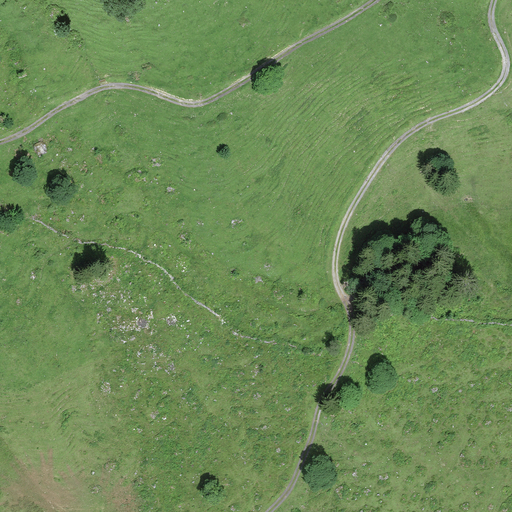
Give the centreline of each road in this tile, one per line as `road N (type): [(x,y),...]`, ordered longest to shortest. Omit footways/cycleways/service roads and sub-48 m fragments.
road 1 (track): [(266,511),(284,491),(347,336),(331,282),(341,224),(395,141),(492,85),(500,70),(487,28),(491,0)]
road 2 (track): [(373,0),(192,106),(119,88),(93,91),(0,143)]
